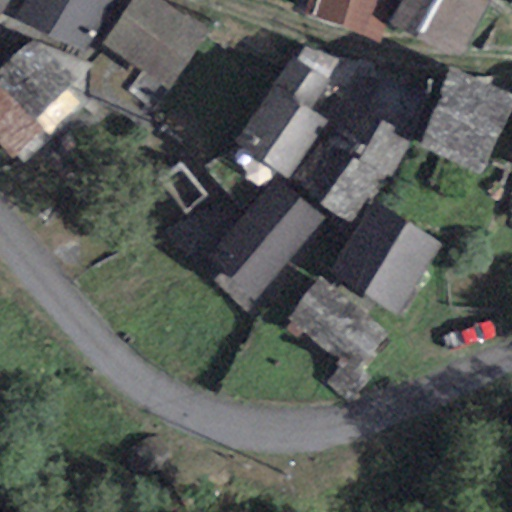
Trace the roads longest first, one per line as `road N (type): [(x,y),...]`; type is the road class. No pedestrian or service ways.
road 1 (unclassified): [(0,226),(99,346),(161,404),(241,429),(299,434),(359,423),(511,358)]
road 2 (track): [(511,65),(377,51),(211,0)]
